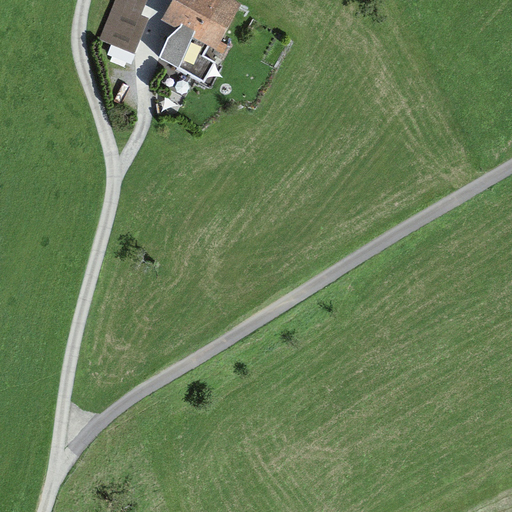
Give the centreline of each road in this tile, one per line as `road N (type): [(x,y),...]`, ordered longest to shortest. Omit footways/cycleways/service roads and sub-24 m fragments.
road 1 (track): [(37,511),(64,431),(70,353),(116,159),(77,21),(82,0)]
road 2 (track): [(64,431),(172,373),(511,155)]
road 3 (track): [(116,159),(144,110),(152,23)]
